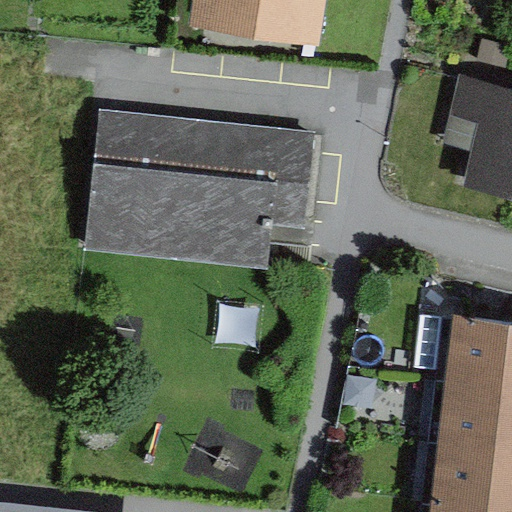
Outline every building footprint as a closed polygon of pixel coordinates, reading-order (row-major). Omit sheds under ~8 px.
[(325,0),(193,0),(191,19),(319,39),(325,0)] [(511,89),(494,85),(472,173),(511,182),(511,89)] [(317,130),(101,106),(86,241),(265,261),(270,223),(306,227),(317,130)] [(511,321),(454,315),(446,383),(511,390),(511,321)] [(511,390),(446,383),(439,450),(511,458),(511,390)] [(511,511),(511,458),(439,450),(432,510),(447,511),(511,511)] [(0,511),(130,511),(0,498),(0,511)]
